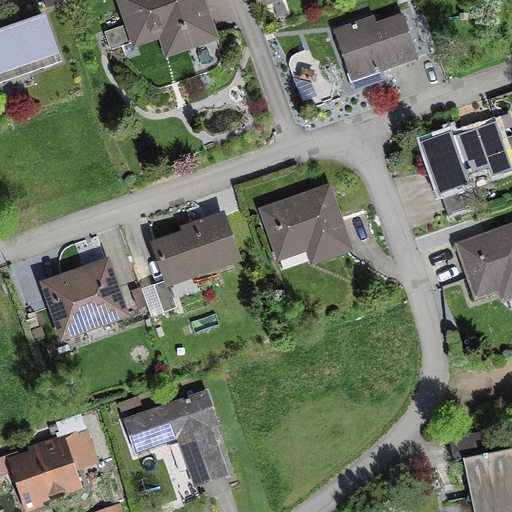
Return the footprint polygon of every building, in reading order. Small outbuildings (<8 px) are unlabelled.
[(63,3),(62,0),(43,0),(47,9),(63,3)] [(165,59),(220,40),(205,0),(115,0),(124,26),(104,32),(110,50),(130,43),(133,50),(159,41),(165,59)] [(383,82),(380,74),(419,60),(402,14),(377,23),(374,16),(332,30),(354,92),(383,82)] [(46,15),(0,31),(0,85),(63,63),(46,15)] [(211,59),(208,49),(197,52),(200,62),(211,59)] [(452,132),(421,143),(439,197),(441,196),(449,218),(478,208),(468,177),(490,170),(492,177),(511,170),(511,135),(502,139),(499,131),(511,126),(511,116),(511,113),(495,119),(496,122),(453,136),(452,132)] [(296,185),(293,176),(284,178),(288,188),(296,185)] [(311,267),(354,252),(331,184),(258,209),(277,263),(281,262),(283,269),(309,261),(311,267)] [(182,232),(150,243),(164,282),(166,290),(171,288),(174,299),(196,291),(192,281),(243,263),(225,212),(180,228),(182,232)] [(511,223),(454,243),(475,302),(498,294),(501,304),(511,300),(511,223)] [(130,319),(109,258),(39,282),(61,343),(130,319)] [(164,282),(153,285),(163,313),(178,308),(174,299),(171,288),(166,290),(164,282)] [(146,306),(140,287),(124,291),(130,311),(146,306)] [(35,311),(27,314),(32,328),(40,326),(35,311)] [(45,336),(41,327),(32,330),(36,340),(45,336)] [(70,350),(68,344),(57,348),(59,354),(70,350)] [(177,440),(194,489),(229,477),(212,429),(219,427),(207,391),(144,413),(138,396),(117,403),(136,455),(177,440)] [(48,427),(52,439),(27,448),(29,452),(19,455),(18,452),(0,458),(0,477),(9,474),(22,511),(30,511),(44,507),(43,504),(51,501),(50,499),(67,493),(67,495),(83,490),(77,472),(99,464),(81,413),(55,423),(55,424),(48,427)] [(511,511),(511,451),(488,456),(484,433),(449,439),(453,463),(463,461),(472,511),(511,511)] [(122,500),(118,485),(107,488),(111,503),(122,500)] [(123,511),(121,503),(93,511),(123,511)]
